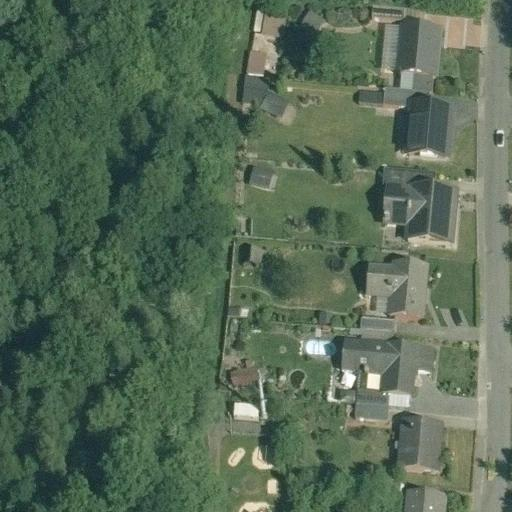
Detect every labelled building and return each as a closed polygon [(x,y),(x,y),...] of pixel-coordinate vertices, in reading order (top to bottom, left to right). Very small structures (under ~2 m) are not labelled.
[(316,43),(324,27),(306,18),(298,34),(316,43)] [(435,83),(440,34),(396,31),(392,79),(413,81),(431,82),(435,83)] [(264,91),(268,51),(248,49),(243,104),(253,105),(255,90),(264,91)] [(413,81),(412,99),(429,101),(431,82),(413,81)] [(276,119),(282,105),(264,97),(258,110),(276,119)] [(406,108),(428,111),(429,101),(412,99),(383,97),(381,112),(405,115),(406,108)] [(448,168),(453,113),(428,111),(406,108),(405,115),(401,163),(448,168)] [(253,168),(249,183),(268,188),(272,172),(253,168)] [(455,255),(458,196),(385,191),(382,234),(406,236),(405,252),(455,255)] [(259,256),(241,254),(239,272),(258,273),(259,256)] [(425,326),(428,274),(391,271),(391,273),(367,272),(365,306),(389,307),(387,324),(425,326)] [(393,329),(361,326),(360,337),(392,340),(393,329)] [(432,378),(433,355),(343,347),(340,379),(381,383),(379,401),(388,402),(413,404),(415,377),(432,378)] [(256,370),(231,377),(235,393),(261,386),(256,370)] [(387,413),(388,402),(379,401),(356,399),(356,410),(387,413)] [(259,413),(233,411),(232,425),(258,427),(259,413)] [(443,430),(399,427),(396,476),(439,479),(443,430)] [(395,505),(396,489),(376,487),(375,504),(395,505)] [(445,511),(446,503),(403,499),(401,511),(445,511)]
